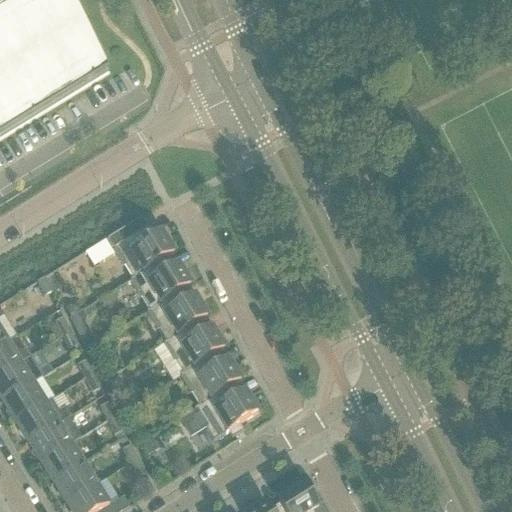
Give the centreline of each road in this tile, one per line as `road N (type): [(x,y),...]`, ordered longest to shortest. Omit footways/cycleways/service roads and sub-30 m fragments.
road 1 (tertiary): [(411,375),(259,82)]
road 2 (tertiary): [(232,96),(385,388)]
road 3 (residential): [(303,433),(185,211)]
road 4 (residential): [(157,137),(0,235)]
road 5 (tertiary): [(481,511),(411,375)]
road 6 (residential): [(175,511),(303,433)]
road 7 (tertiary): [(385,388),(448,511)]
